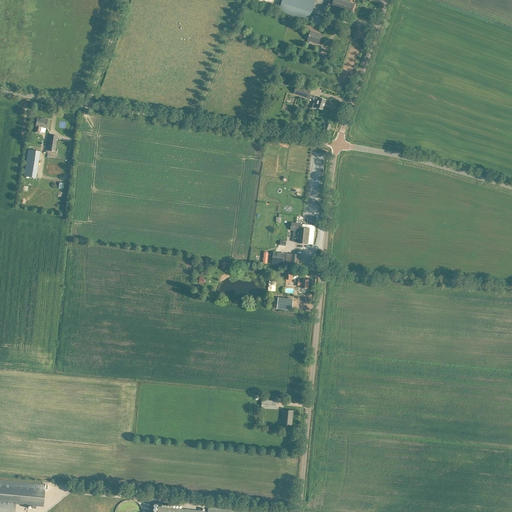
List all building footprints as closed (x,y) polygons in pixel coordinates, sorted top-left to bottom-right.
[(309,22),(316,0),(282,0),(279,12),(309,22)] [(350,0),(349,0),(333,0),(333,3),(329,2),(327,8),(340,12),(344,14),(345,11),(352,13),(355,5),(350,3),(350,0)] [(311,23),(322,27),(325,18),(314,15),(311,23)] [(308,40),(319,43),(322,35),(310,31),(308,40)] [(294,93),(308,98),(311,90),(297,86),(294,93)] [(323,110),(326,99),(319,97),(314,96),(313,100),(314,100),(314,99),(315,100),(314,101),(312,107),(312,108),(316,109),(316,108),(316,107),(323,110)] [(35,132),(40,133),(40,127),(46,128),(48,119),(37,117),(35,126),(36,126),(35,132)] [(55,151),(56,141),(49,140),(48,150),(55,151)] [(24,175),(35,177),(40,150),(28,148),(24,175)] [(313,244),(315,225),(303,224),(303,217),(285,215),(284,221),(288,221),(287,230),(294,231),(293,237),(291,237),(290,244),(303,246),(303,243),(313,244)] [(285,254),(273,253),(272,264),(284,265),(285,254)] [(293,266),(298,266),(299,254),(286,253),(285,265),(293,266)] [(303,290),(303,291),(303,292),(304,292),(305,292),(306,292),(306,291),(307,291),(307,290),(307,288),(308,289),(309,280),(303,279),(302,282),(298,281),(298,285),(302,285),(302,288),(303,288),(303,290)] [(291,310),(293,299),(278,297),(277,309),(291,310)] [(261,408),(271,409),(276,409),(277,401),(262,400),(261,408)] [(283,424),(287,424),(292,425),(293,411),(284,410),(283,424)] [(15,511),(16,503),(32,505),(32,508),(36,509),(36,505),(43,506),(44,490),(47,490),(48,485),(45,485),(0,480),(0,511),(15,511)] [(142,511),(143,511),(143,510),(142,509),(142,508),(141,507),(141,506),(141,505),(140,505),(139,504),(139,503),(138,503),(137,502),(136,501),(135,501),(134,500),(133,500),(132,500),(130,499),(129,499),(127,499),(126,500),(125,500),(124,500),(123,501),(122,501),(121,501),(121,502),(120,503),(119,504),(118,504),(118,505),(117,506),(116,507),(116,508),(116,509),(115,509),(115,510),(115,511),(142,511)]
